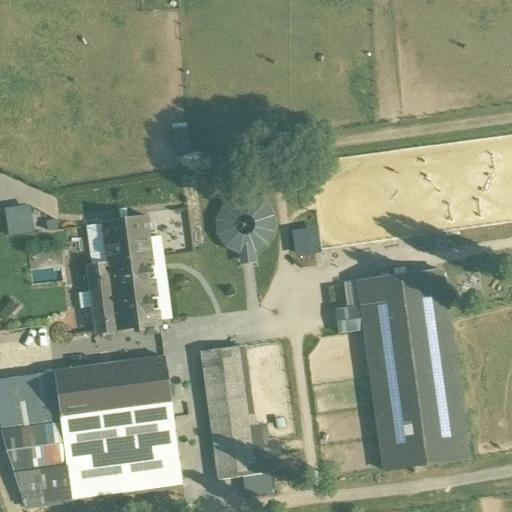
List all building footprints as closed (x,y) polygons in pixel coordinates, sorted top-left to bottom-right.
[(175,151),(190,150),(188,121),(173,122),(175,151)] [(219,200),(222,250),(240,249),(240,263),(257,262),(257,249),(275,248),(272,197),(219,200)] [(8,233),(34,232),(32,203),(6,205),(8,233)] [(145,219),(100,224),(106,265),(150,259),(145,219)] [(159,325),(150,259),(106,265),(106,266),(114,331),(159,325)] [(106,266),(85,268),(94,333),(114,331),(106,266)] [(443,272),(357,283),(383,471),(469,459),(443,272)] [(236,351),(200,355),(217,483),(253,478),(236,351)] [(165,358),(54,373),(61,421),(172,406),(165,358)] [(54,373),(0,380),(0,422),(1,429),(61,421),(54,373)] [(61,421),(1,429),(25,506),(182,485),(172,406),(61,421)]
